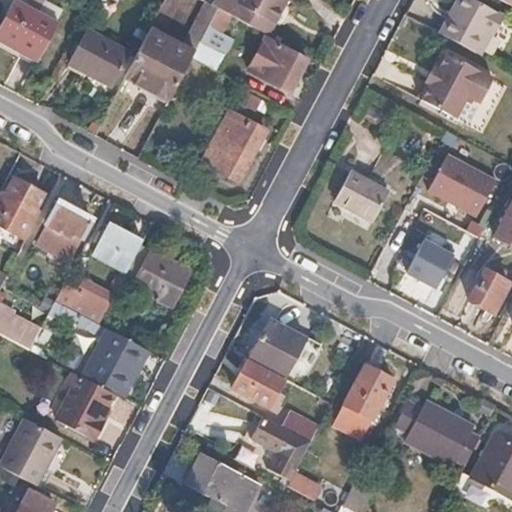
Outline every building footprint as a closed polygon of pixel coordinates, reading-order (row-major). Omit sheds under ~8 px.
[(214,0),(211,7),(216,10),(230,18),(269,38),(275,27),(268,22),(275,9),(283,14),(290,0),(214,0)] [(466,0),(457,0),(438,38),(474,57),(486,37),(492,40),(502,20),(466,0)] [(511,0),(492,0),(511,10),(511,0)] [(12,4),(0,23),(0,50),(31,68),(55,28),(12,4)] [(268,22),(275,27),(283,14),(275,9),(268,22)] [(221,32),(230,18),(216,10),(190,58),(214,70),(233,38),(221,32)] [(68,64),(109,87),(130,48),(90,25),(68,64)] [(125,78),(167,101),(190,58),(147,35),(125,78)] [(264,41),(246,72),(289,95),(306,63),(264,41)] [(446,60),(438,73),(430,89),(421,106),(454,125),(468,101),(479,107),(492,86),(446,60)] [(425,86),(430,89),(438,73),(433,70),(425,86)] [(201,162),(236,182),(264,130),(229,111),(201,162)] [(476,220),(495,183),(447,157),(428,193),(476,220)] [(369,223),(384,195),(345,174),(330,203),(369,223)] [(0,230),(23,243),(36,217),(33,216),(45,192),(15,176),(2,199),(0,197),(0,230)] [(37,245),(69,262),(91,218),(58,202),(37,245)] [(511,245),(511,206),(496,237),(511,245)] [(127,272),(140,246),(142,242),(110,226),(95,254),(127,272)] [(435,291),(452,259),(423,243),(406,274),(435,291)] [(127,272),(124,278),(122,280),(171,306),(189,272),(140,246),(127,272)] [(468,302),(492,316),(509,286),(485,272),(468,302)] [(60,288),(52,301),(97,325),(114,295),(82,278),(70,302),(63,298),(66,291),(60,288)] [(0,329),(14,337),(12,339),(28,348),(38,330),(31,327),(29,332),(5,319),(0,327),(0,329)] [(270,320),(249,360),(284,378),(305,339),(270,320)] [(88,374),(124,393),(147,351),(111,332),(88,374)] [(284,378),(249,360),(234,388),(268,407),(284,378)] [(360,439),(393,379),(365,364),(332,424),(360,439)] [(69,384),(74,386),(64,403),(104,424),(106,421),(102,419),(115,395),(74,373),(69,384)] [(407,402),(395,424),(408,432),(405,438),(450,463),(469,427),(425,401),(420,410),(407,402)] [(96,439),(104,424),(64,403),(56,419),(96,439)] [(281,426),(311,441),(319,426),(290,410),(281,426)] [(268,467),(290,480),(311,441),(281,426),(262,416),(251,437),(270,448),(265,457),(271,460),(268,467)] [(37,485),(62,438),(25,419),(1,465),(37,485)] [(511,443),(496,435),(471,480),(511,502),(511,443)] [(233,469),(238,461),(207,444),(186,483),(240,511),(249,511),(263,487),(233,469)] [(26,491),(14,511),(44,511),(49,503),(26,491)]
